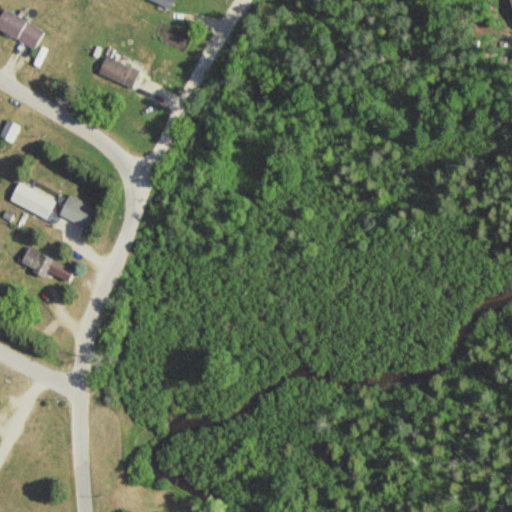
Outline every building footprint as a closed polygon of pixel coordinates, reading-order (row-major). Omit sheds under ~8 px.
[(150,0),(175,8),(177,0),(150,0)] [(0,26),(37,50),(47,32),(8,8),(0,22),(0,26)] [(134,90),(142,72),(108,57),(100,74),(134,90)] [(3,138),(16,142),(20,124),(8,121),(3,138)] [(49,219),(59,201),(22,181),(12,200),(49,219)] [(100,208),(72,194),(61,214),(89,229),(100,208)] [(51,272),(73,282),(78,270),(31,247),(22,265),(49,277),(51,272)]
